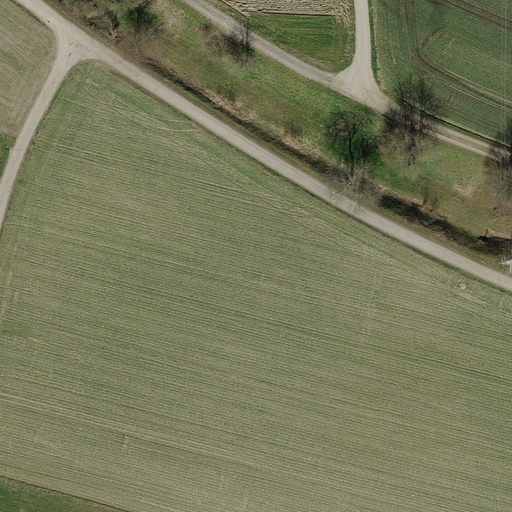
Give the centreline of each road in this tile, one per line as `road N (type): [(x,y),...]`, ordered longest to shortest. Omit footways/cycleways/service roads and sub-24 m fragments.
road 1 (track): [(511,280),(364,219),(28,0)]
road 2 (track): [(191,0),(365,108),(511,159)]
road 3 (track): [(0,212),(78,38)]
